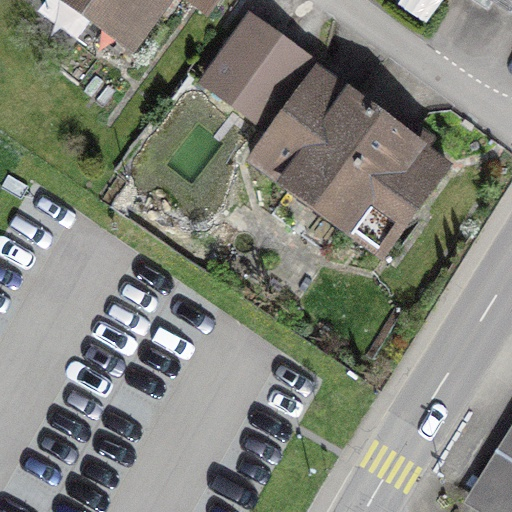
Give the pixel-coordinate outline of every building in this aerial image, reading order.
[(136,0),(137,0),(150,10),(157,0),(75,0),(114,29),(136,0)] [(511,0),(486,0),(511,15),(511,0)] [(250,20),(206,80),(263,121),(307,61),(250,20)] [(404,120),(397,130),(322,75),(257,164),(289,188),(302,171),(358,212),(346,228),(380,254),(445,167),(420,149),(428,138),(404,120)] [(495,511),(511,511),(511,427),(469,496),(495,511)]
